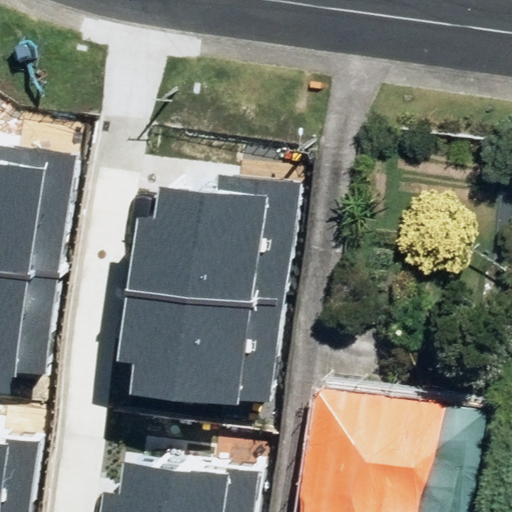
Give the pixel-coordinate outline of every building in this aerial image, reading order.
[(0,378),(38,384),(74,156),(0,144),(0,378)] [(257,413),(293,185),(219,173),(216,192),(157,183),(151,223),(140,221),(119,356),(133,358),(128,393),(257,413)] [(322,388),(305,511),(471,511),(485,410),(322,388)] [(30,511),(40,451),(0,445),(0,511),(30,511)] [(252,511),(258,471),(128,453),(123,492),(106,489),(102,511),(252,511)]
